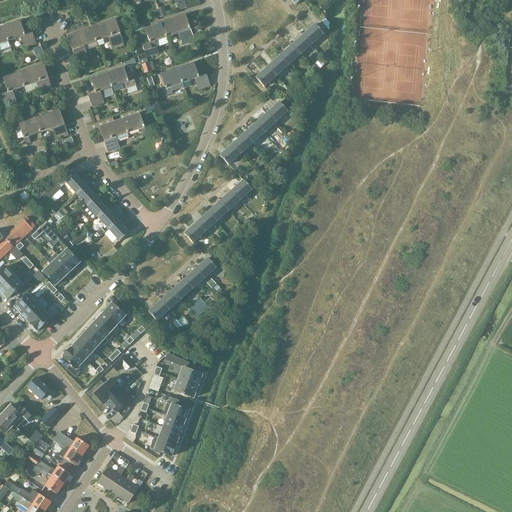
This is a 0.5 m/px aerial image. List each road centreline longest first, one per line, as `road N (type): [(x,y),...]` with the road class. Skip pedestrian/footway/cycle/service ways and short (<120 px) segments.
road 1 (secondary): [(366,511),(511,238)]
road 2 (residential): [(157,223),(219,99),(223,57),(214,0)]
road 3 (track): [(402,511),(511,310)]
road 4 (residential): [(40,357),(157,223)]
road 5 (residential): [(87,150),(51,41),(53,24)]
